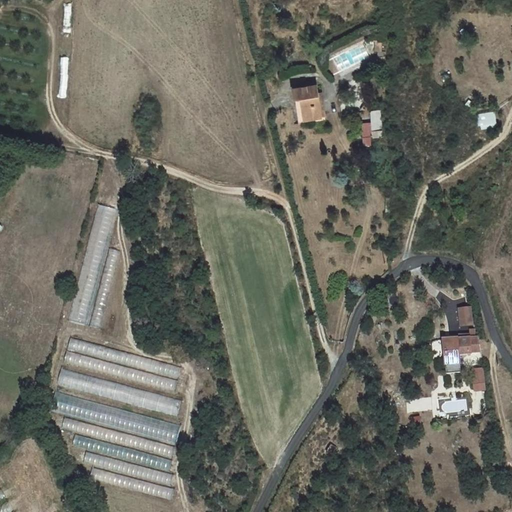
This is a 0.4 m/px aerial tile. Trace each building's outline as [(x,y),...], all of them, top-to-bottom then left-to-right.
[(318,118),(312,86),(290,90),(291,102),(297,101),(301,120),(318,118)] [(362,146),(372,146),(371,137),(383,136),(381,110),(370,111),(371,123),(361,123),(362,146)] [(496,112),(480,113),(481,129),(497,128),(496,112)] [(69,321),(88,326),(116,208),(96,203),(69,321)] [(471,307),(458,308),(460,325),(472,324),(471,307)] [(482,351),(479,336),(442,338),(444,363),(460,362),(459,362),(460,352),(482,351)] [(175,394),(182,365),(70,340),(67,351),(63,367),(63,366),(58,388),(178,415),(183,396),(175,394)] [(460,362),(444,363),(445,373),(461,372),(460,362)] [(483,368),(473,369),(475,391),(485,390),(483,368)] [(51,413),(177,441),(181,423),(55,395),(51,413)] [(420,416),(410,415),(410,424),(420,424),(420,416)] [(169,472),(175,445),(66,420),(64,430),(75,432),(72,447),(87,451),(83,464),(102,469),(99,481),(171,498),(173,488),(170,487),(173,473),(169,472)]
